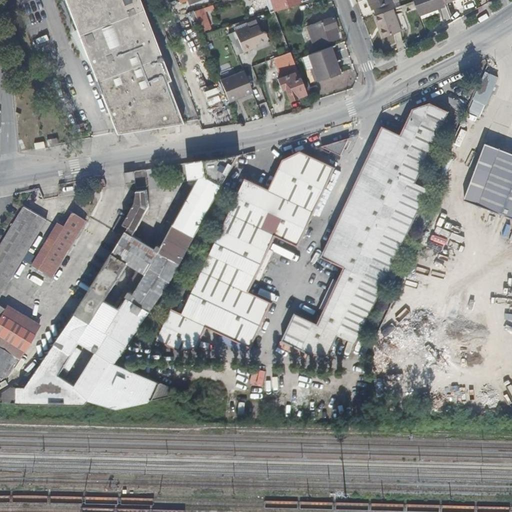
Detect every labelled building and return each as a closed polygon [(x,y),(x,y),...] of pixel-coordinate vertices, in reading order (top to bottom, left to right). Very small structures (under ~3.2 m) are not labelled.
[(131,47),(113,0),(60,0),(111,133),(162,124),(131,47)] [(117,0),(132,38),(159,108),(166,126),(181,124),(166,82),(169,80),(154,40),(138,0),(117,0)] [(271,0),(275,11),(300,3),(298,0),(271,0)] [(391,0),(369,0),(373,10),(393,3),(391,0)] [(445,4),(443,0),(413,0),(414,1),(420,17),(421,17),(422,20),(439,14),(438,10),(446,7),(445,4)] [(473,9),(476,17),(489,12),(486,4),(473,9)] [(209,28),(202,8),(194,12),(200,31),(209,28)] [(402,32),(393,9),(375,16),(384,39),(402,32)] [(332,17),(307,26),(314,47),(338,39),(335,33),(338,32),(332,17)] [(236,54),(237,55),(252,49),(251,46),(256,44),(269,39),(266,32),(263,33),(260,26),(251,29),(250,26),(228,35),(236,54)] [(308,55),(312,67),(318,82),(339,74),(335,62),(336,62),(330,46),(308,55)] [(273,59),(280,78),(294,72),(296,76),(299,75),(293,60),(292,57),(290,53),(273,59)] [(306,69),(312,67),(308,55),(302,57),(306,69)] [(232,68),(217,73),(220,80),(220,81),(235,75),(232,68)] [(228,102),(253,92),(244,71),(235,75),(220,81),(228,102)] [(472,100),(486,105),(497,77),(483,71),(472,100)] [(289,101),(306,94),(305,91),(299,75),(296,76),(294,72),(280,78),(277,79),(281,90),(284,89),(289,101)] [(316,87),(305,91),(306,94),(307,98),(319,94),(318,93),(319,93),(316,87)] [(281,340),(308,353),(327,355),(337,334),(355,343),(426,189),(414,183),(447,111),(428,102),(411,109),(398,135),(380,127),(320,257),(342,268),(316,323),(294,313),(281,340)] [(38,134),(26,103),(12,109),(23,140),(38,134)] [(54,137),(44,139),(45,145),(54,144),(54,137)] [(329,150),(339,155),(346,138),(333,142),(319,146),(329,150)] [(483,142),(464,200),(511,215),(511,149),(511,151),(483,142)] [(339,155),(329,150),(326,155),(336,160),(339,155)] [(181,313),(170,308),(156,339),(180,351),(196,348),(205,327),(250,346),(271,302),(248,291),(274,236),(297,246),(333,167),(299,151),(281,159),(267,189),(244,178),(181,313)] [(131,202),(119,224),(125,227),(115,243),(76,306),(52,343),(40,361),(63,361),(77,340),(93,351),(87,361),(107,361),(112,361),(148,309),(167,281),(216,191),(236,153),(183,162),(186,181),(159,232),(164,235),(156,249),(129,234),(145,205),(143,189),(132,190),(132,194),(131,202)] [(144,186),(141,168),(131,170),(132,181),(132,187),(144,186)] [(131,170),(121,171),(122,181),(132,181),(131,170)] [(43,221),(18,206),(0,236),(0,280),(4,283),(43,221)] [(58,227),(53,224),(26,267),(45,278),(80,221),(67,213),(58,227)] [(0,309),(0,350),(7,355),(14,360),(34,327),(1,308),(0,309)] [(79,405),(107,361),(87,361),(72,384),(56,373),(63,361),(40,361),(25,382),(18,382),(15,380),(14,402),(79,405)] [(181,393),(116,364),(114,364),(109,364),(87,400),(117,409),(181,393)]
